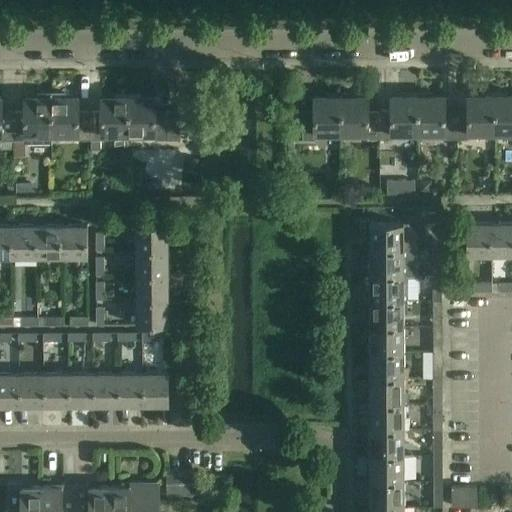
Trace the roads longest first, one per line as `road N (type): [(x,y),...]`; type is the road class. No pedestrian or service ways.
road 1 (unclassified): [(0,45),(511,44)]
road 2 (residential): [(342,511),(342,460),(319,438),(0,438)]
